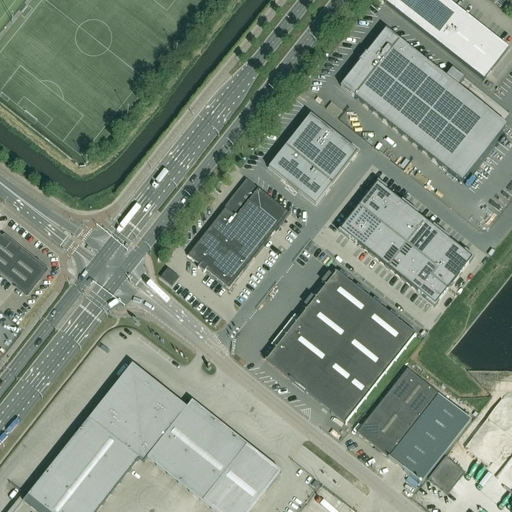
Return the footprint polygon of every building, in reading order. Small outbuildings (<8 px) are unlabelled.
[(445,0),(386,0),(384,3),(484,81),(509,50),(445,0)] [(359,63),(356,68),(340,87),(462,184),(507,127),(458,87),(464,79),(452,69),(445,76),(386,30),(366,54),(365,54),(365,55),(366,55),(360,62),(359,62),(358,62),(359,63)] [(357,153),(310,116),(268,170),(315,207),(357,153)] [(238,278),(289,214),(248,182),(246,180),(229,203),(223,209),(225,211),(195,248),(187,257),(191,260),(199,266),(197,269),(198,269),(199,269),(204,272),(203,273),(204,274),(206,272),(229,290),(238,278)] [(373,188),(374,189),(344,227),(343,226),(338,232),(347,240),(349,238),(426,299),(425,301),(434,309),(439,302),(438,302),(468,264),(469,264),(474,258),(465,251),(463,252),(448,240),(450,239),(433,226),(432,228),(417,216),(418,214),(402,201),(401,203),(386,191),(387,189),(378,182),(373,188)] [(210,195),(215,200),(225,191),(220,185),(210,195)] [(45,272),(0,236),(0,274),(26,295),(45,272)] [(172,288),(178,279),(167,271),(161,279),(172,288)] [(416,338),(335,273),(334,274),(335,275),(326,287),(325,286),(324,287),(325,287),(316,299),(315,299),(314,299),(315,300),(306,312),(305,311),(304,312),(305,312),(296,324),(295,324),(296,325),(286,337),(285,336),(285,337),(286,338),(276,349),(275,349),(276,350),(266,362),(266,361),(265,362),(346,426),(346,425),(345,424),(355,413),(356,414),(356,413),(355,412),(365,400),(366,401),(366,400),(365,400),(374,388),(375,388),(376,388),(375,387),(384,375),(385,376),(386,375),(385,375),(394,363),(395,363),(396,363),(395,362),(404,350),(405,351),(406,350),(405,349),(414,337),(415,338),(416,338)] [(407,371),(356,435),(421,486),(471,422),(438,396),(438,395),(407,371)] [(248,511),(280,472),(247,446),(192,403),(181,416),(151,392),(153,390),(148,386),(146,389),(133,379),(96,426),(88,420),(27,497),(45,511),(97,511),(139,461),(143,464),(147,460),(213,511),(248,511)] [(472,442),(466,449),(496,478),(511,461),(511,441),(498,428),(484,443),(479,438),(474,443),(472,442)] [(30,437),(25,447),(30,449),(35,439),(30,437)] [(447,496),(464,474),(445,459),(428,481),(447,496)]
